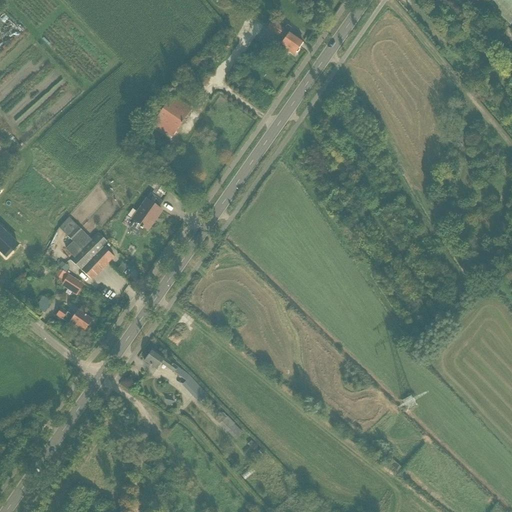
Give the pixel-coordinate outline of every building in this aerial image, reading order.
[(511,22),(511,0),(494,0),(491,4),(510,24),(511,22)] [(276,34),(281,25),(270,19),(265,28),(276,34)] [(281,45),(276,52),(284,57),(289,50),(294,54),(296,53),(298,53),(299,50),(299,48),(303,43),(294,37),(288,33),(291,28),(287,25),(284,30),(283,29),(279,36),(284,39),(280,44),(281,45)] [(171,96),(152,124),(172,137),(191,109),(171,96)] [(159,182),(154,178),(148,186),(154,189),(159,182)] [(163,202),(151,193),(146,200),(145,199),(130,221),(133,223),(129,229),(129,232),(135,235),(137,235),(142,229),(141,229),(143,227),(147,230),(153,223),(151,222),(154,218),(156,219),(161,211),(158,209),(163,202)] [(75,224),(65,234),(72,242),(83,232),(75,224)] [(0,251),(5,257),(6,257),(6,258),(7,257),(17,246),(18,245),(17,245),(0,228),(0,251)] [(106,242),(98,233),(70,260),(91,280),(113,257),(102,246),(106,242)] [(83,285),(68,275),(61,285),(76,295),(83,285)] [(43,297),(35,306),(43,313),(51,304),(43,297)] [(73,317),(61,309),(56,315),(76,329),(77,328),(83,332),(92,320),(78,311),(73,317)] [(144,361),(156,369),(160,364),(186,381),(182,386),(198,404),(207,395),(191,378),(177,368),(152,350),(144,361)] [(219,423),(236,441),(243,434),(234,424),(227,417),(222,413),(214,420),(219,424),(219,423)]
